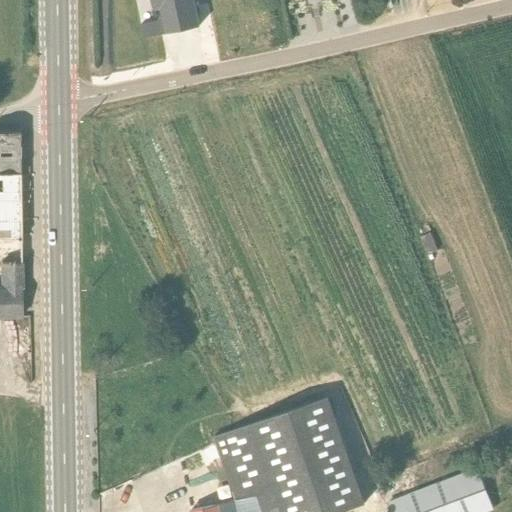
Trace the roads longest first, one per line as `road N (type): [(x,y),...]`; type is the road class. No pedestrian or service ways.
road 1 (residential): [(511,6),(57,104)]
road 2 (primary): [(64,511),(57,104)]
